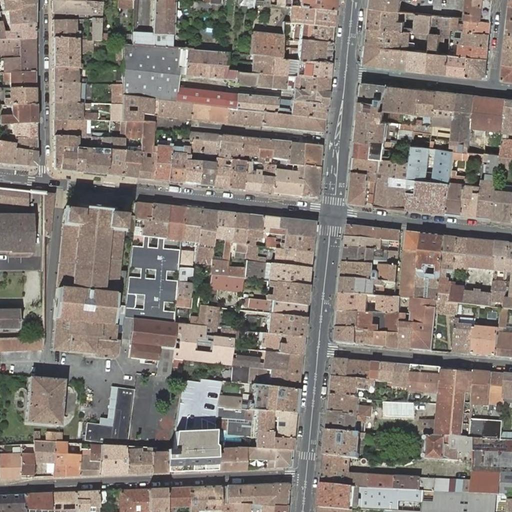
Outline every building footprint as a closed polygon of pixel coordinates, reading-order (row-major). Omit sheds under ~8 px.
[(0,0),(2,12),(3,12),(6,11),(34,8),(33,0),(0,0)] [(101,15),(102,2),(91,2),(87,2),(82,1),(52,0),(52,13),(101,15)] [(117,0),(117,7),(133,8),(133,0),(117,0)] [(132,35),(132,45),(172,49),(173,0),(152,0),(152,35),(132,33),(132,35)] [(210,0),(210,4),(211,4),(211,12),(220,13),(220,0),(210,0)] [(334,0),(297,0),(297,8),(333,11),(334,0)] [(371,0),(371,7),(402,11),(402,0),(371,0)] [(468,0),(466,18),(468,18),(492,21),(494,0),(468,0)] [(197,5),(194,5),(194,11),(211,12),(211,4),(210,4),(203,3),(197,2),(197,5)] [(371,7),(369,26),(404,30),(404,21),(399,20),(400,14),(405,15),(405,12),(402,11),(371,7)] [(8,24),(34,23),(34,8),(6,11),(8,24)] [(333,11),(297,8),(296,21),(284,20),(284,23),(300,24),(332,27),(333,11)] [(416,13),(414,31),(431,33),(433,15),(416,13)] [(431,51),(428,72),(447,74),(449,54),(450,42),(452,29),(453,17),(433,15),(431,33),(430,51),(431,51)] [(459,17),(453,17),(452,29),(465,30),(466,31),(491,33),(492,21),(468,18),(467,24),(458,24),(459,17)] [(100,41),(101,19),(92,19),(92,40),(100,41)] [(76,20),(52,20),(52,38),(76,39),(85,40),(87,40),(87,37),(80,37),(80,33),(79,32),(76,32),(76,20)] [(5,40),(35,39),(34,23),(8,24),(8,32),(6,32),(5,30),(3,30),(5,40)] [(331,44),(332,27),(300,24),(294,24),(292,39),(298,40),(331,44)] [(367,45),(410,49),(414,50),(415,46),(409,45),(410,31),(404,30),(369,26),(367,45)] [(490,46),(491,33),(466,31),(465,30),(464,37),(457,36),(456,42),(459,42),(490,46)] [(116,34),(116,42),(117,42),(122,42),(122,44),(132,45),(132,35),(116,34)] [(252,34),(250,56),(253,56),(279,59),(281,41),(282,38),(281,38),(252,34)] [(76,39),(52,38),(52,67),(77,68),(81,68),(81,64),(77,64),(78,53),(85,54),(93,54),(93,41),(92,40),(87,40),(85,40),(76,39)] [(0,55),(10,55),(13,55),(13,58),(8,58),(4,58),(4,66),(4,70),(1,70),(0,70),(0,71),(0,72),(10,73),(35,72),(35,39),(5,40),(0,40),(0,55)] [(329,64),(331,44),(298,40),(297,48),(290,48),(288,59),(290,60),(296,61),(298,61),(329,64)] [(488,58),(490,46),(459,42),(458,55),(469,56),(488,58)] [(122,86),(122,95),(192,104),(210,106),(228,108),(237,109),(238,95),(177,88),(179,76),(185,76),(187,50),(172,49),(132,45),(122,44),(122,60),(122,70),(122,86)] [(222,53),(222,47),(192,45),(192,50),(222,53)] [(366,65),(408,69),(410,49),(367,45),(365,63),(366,65)] [(410,49),(408,69),(428,72),(431,51),(430,51),(414,50),(410,49)] [(225,53),(222,53),(192,50),(187,50),(185,76),(226,79),(231,82),(235,84),(237,84),(237,73),(228,72),(228,54),(225,53)] [(469,56),(458,55),(449,54),(447,74),(467,76),(469,56)] [(279,59),(253,56),(253,57),(255,58),(257,59),(257,74),(327,79),(329,64),(298,61),(297,75),(288,74),(290,60),(279,59)] [(486,77),(488,58),(469,56),(467,76),(485,78),(486,77)] [(298,61),(290,60),(288,74),(297,75),(298,61)] [(511,64),(504,64),(502,79),(503,80),(511,80),(511,64)] [(77,68),(52,67),(52,83),(77,84),(77,79),(77,68)] [(35,89),(35,72),(10,73),(4,73),(4,82),(10,82),(10,89),(35,89)] [(257,74),(237,73),(237,84),(237,85),(256,86),(256,87),(291,90),(326,93),(327,79),(257,74)] [(77,84),(52,83),(53,103),(88,104),(88,99),(86,99),(78,99),(78,87),(86,87),(87,84),(77,84)] [(391,110),(390,121),(416,123),(418,123),(434,125),(435,114),(435,113),(437,91),(420,89),(388,85),(364,83),(363,83),(361,100),(377,101),(377,97),(384,98),(383,102),(382,110),(391,110)] [(122,105),(122,95),(122,86),(117,86),(109,85),(109,88),(114,88),(113,101),(110,101),(110,104),(111,104),(112,104),(122,105)] [(86,99),(86,87),(78,87),(78,99),(86,99)] [(5,105),(11,105),(12,105),(35,105),(35,89),(10,89),(11,99),(5,99),(5,105)] [(326,93),(291,90),(290,100),(325,104),(326,93)] [(437,91),(435,113),(455,116),(458,93),(437,91)] [(359,117),(357,139),(373,141),(373,139),(387,140),(398,142),(399,137),(414,139),(413,143),(413,145),(427,147),(442,149),(451,150),(455,150),(464,151),(469,152),(471,127),(475,95),(458,93),(455,116),(435,113),(435,114),(434,125),(418,123),(416,123),(390,121),(389,121),(359,117)] [(126,121),(142,122),(151,122),(151,115),(191,119),(192,104),(122,95),(122,105),(121,121),(126,121)] [(290,100),(238,95),(237,109),(263,113),(324,120),(325,104),(290,100)] [(507,98),(475,95),(471,127),(488,129),(498,130),(504,130),(507,98)] [(361,100),(359,117),(389,121),(390,121),(391,110),(382,110),(383,102),(384,98),(377,97),(377,101),(361,100)] [(511,98),(507,98),(504,130),(503,133),(506,133),(511,133),(511,98)] [(53,103),(53,119),(85,120),(91,120),(97,121),(97,114),(82,113),(82,108),(87,108),(90,108),(90,104),(88,104),(53,103)] [(112,104),(111,104),(110,121),(121,121),(122,105),(112,104)] [(210,106),(192,104),(191,119),(208,121),(210,106)] [(12,124),(36,124),(35,105),(12,105),(12,116),(2,116),(2,113),(0,113),(0,123),(3,124),(12,124)] [(228,108),(210,106),(208,121),(226,123),(228,108)] [(263,113),(237,109),(228,108),(226,123),(261,126),(263,113)] [(323,133),(324,120),(263,113),(261,126),(286,129),(323,133)] [(53,119),(53,136),(82,137),(91,137),(109,137),(109,133),(84,132),(85,120),(53,119)] [(124,141),(125,138),(125,131),(126,126),(126,121),(121,121),(110,121),(110,126),(120,126),(120,131),(119,142),(108,142),(108,150),(106,175),(121,177),(123,151),(124,141)] [(125,138),(141,138),(142,122),(126,121),(126,126),(125,131),(125,138)] [(142,122),(141,138),(140,152),(145,152),(150,152),(155,153),(155,147),(152,146),(153,122),(151,122),(142,122)] [(15,134),(15,137),(36,139),(36,124),(12,124),(12,133),(15,134)] [(488,129),(471,127),(469,152),(471,152),(486,153),(486,152),(488,129)] [(203,133),(190,132),(189,141),(186,155),(189,156),(189,151),(196,152),(195,157),(200,157),(203,133)] [(14,150),(15,137),(15,134),(12,133),(7,133),(6,136),(9,136),(8,142),(0,141),(0,163),(12,165),(14,150)] [(219,135),(203,133),(200,157),(201,157),(205,158),(206,153),(211,153),(214,154),(214,159),(216,159),(219,135)] [(241,137),(219,135),(216,159),(221,159),(222,153),(228,153),(241,137)] [(82,137),(53,136),(53,168),(54,168),(54,169),(55,169),(73,171),(75,148),(78,147),(78,140),(82,141),(82,137)] [(36,139),(15,137),(14,150),(25,151),(36,152),(36,139)] [(109,137),(91,137),(90,148),(92,149),(99,149),(108,150),(108,142),(109,137)] [(258,139),(241,137),(250,156),(249,162),(251,162),(256,163),(256,157),(258,139)] [(511,139),(506,139),(503,138),(501,154),(501,155),(511,156),(511,139)] [(273,141),(258,139),(256,157),(272,159),(273,141)] [(357,139),(355,155),(380,157),(390,159),(390,155),(385,154),(387,140),(373,139),(373,141),(357,139)] [(171,154),(167,182),(182,183),(186,155),(189,141),(183,140),(181,155),(171,154)] [(289,142),(273,141),(272,159),(281,159),(281,166),(287,166),(287,164),(289,142)] [(299,143),(289,142),(287,164),(293,164),(297,165),(299,143)] [(299,143),(297,165),(296,173),(303,174),(302,184),(318,186),(319,168),(301,167),(303,144),(299,143)] [(322,146),(303,144),(301,167),(319,168),(322,146)] [(171,154),(172,146),(168,145),(168,148),(156,147),(155,147),(155,153),(152,180),(167,182),(171,154)] [(410,178),(407,208),(415,209),(448,213),(451,182),(452,170),(454,157),(455,150),(451,150),(442,149),(427,147),(413,145),(412,161),(410,178)] [(75,148),(73,171),(82,172),(84,148),(78,147),(75,148)] [(92,149),(90,148),(84,148),(82,172),(89,173),(106,175),(108,150),(99,149),(98,156),(91,156),(92,149)] [(25,151),(14,150),(12,165),(24,166),(25,151)] [(36,165),(36,152),(25,151),(24,166),(34,167),(36,165)] [(137,178),(140,152),(123,151),(121,177),(137,178)] [(145,152),(140,152),(137,178),(138,179),(152,180),(155,153),(150,152),(149,160),(144,159),(145,152)] [(486,153),(471,152),(469,160),(485,162),(486,153)] [(501,155),(501,154),(499,154),(491,153),(486,152),(486,153),(485,160),(490,161),(488,178),(483,177),(482,185),(478,216),(493,218),(497,188),(499,166),(501,155)] [(186,155),(182,183),(197,185),(201,162),(189,161),(189,156),(186,155)] [(370,179),(376,180),(379,180),(380,157),(355,155),(354,170),(370,172),(369,178),(370,178),(370,179)] [(511,156),(501,155),(499,166),(511,167),(511,156)] [(201,162),(197,185),(212,187),(215,163),(203,162),(205,160),(207,160),(207,158),(205,158),(201,157),(201,162)] [(379,180),(376,205),(407,208),(410,178),(412,161),(390,159),(380,157),(379,180)] [(215,163),(212,187),(227,188),(230,166),(226,166),(227,160),(221,159),(216,159),(215,163)] [(230,166),(227,188),(242,190),(246,162),(239,161),(231,160),(230,166)] [(246,162),(242,190),(259,192),(262,164),(256,163),(255,175),(250,175),(251,162),(249,162),(246,162)] [(262,164),(259,192),(272,193),(275,171),(275,169),(276,166),(271,165),(262,164)] [(275,171),(272,193),(293,196),(295,180),(291,180),(292,173),(293,164),(287,164),(287,166),(287,172),(275,171)] [(351,202),(373,205),(376,180),(370,179),(370,178),(369,178),(370,172),(354,170),(350,201),(351,202)] [(448,213),(463,214),(466,183),(467,177),(467,176),(457,175),(458,171),(452,170),(451,182),(448,213)] [(295,180),(293,196),(315,198),(317,197),(318,186),(302,184),(303,174),(296,173),(295,180)] [(463,214),(478,216),(482,185),(471,184),(466,183),(463,214)] [(0,202),(28,205),(28,190),(0,187),(0,202)] [(493,218),(511,219),(511,190),(497,188),(493,218)] [(45,192),(44,242),(46,242),(47,241),(47,237),(49,237),(54,193),(45,192)] [(144,203),(136,202),(134,216),(134,219),(141,220),(142,220),(144,203)] [(151,204),(144,203),(142,220),(149,221),(151,204)] [(133,227),(133,232),(132,235),(133,235),(133,238),(139,238),(139,236),(144,236),(143,248),(131,247),(129,267),(141,269),(140,278),(128,278),(127,283),(127,287),(126,294),(134,295),(142,295),(144,296),(142,309),(132,308),(128,308),(125,308),(124,318),(173,323),(174,312),(162,311),(163,302),(175,303),(177,283),(177,282),(165,281),(166,271),(178,272),(179,265),(180,251),(180,250),(162,249),(163,239),(181,240),(184,208),(167,206),(151,204),(149,221),(142,220),(141,220),(140,228),(133,227)] [(125,308),(125,306),(113,305),(122,215),(111,214),(112,209),(99,208),(99,209),(89,208),(89,207),(76,205),(76,210),(64,209),(53,318),(53,319),(54,320),(51,350),(91,354),(93,357),(112,359),(116,356),(118,341),(115,340),(117,323),(123,324),(124,318),(125,308)] [(197,243),(200,209),(184,208),(181,240),(181,241),(197,243)] [(214,238),(217,211),(200,209),(197,243),(196,255),(203,255),(204,245),(213,246),(214,238)] [(230,242),(234,213),(217,211),(214,238),(224,239),(222,260),(211,259),(211,264),(210,275),(225,276),(226,267),(230,242)] [(246,227),(248,215),(234,213),(230,242),(235,243),(234,252),(238,253),(238,257),(245,258),(246,245),(248,227),(246,227)] [(0,250),(10,251),(10,252),(32,252),(32,215),(0,214),(0,250)] [(260,231),(262,216),(248,215),(246,227),(248,227),(246,245),(257,246),(265,247),(265,242),(259,242),(254,241),(254,237),(259,238),(260,231)] [(134,219),(134,216),(127,216),(125,232),(133,232),(133,227),(134,219)] [(270,234),(276,234),(279,218),(262,216),(260,231),(264,233),(266,235),(266,234),(270,234)] [(279,218),(276,234),(284,235),(313,237),(314,223),(314,222),(313,222),(279,218)] [(348,227),(347,238),(389,241),(400,242),(401,232),(348,226),(348,227)] [(402,297),(402,298),(413,299),(416,299),(423,234),(408,232),(402,297)] [(416,299),(439,301),(440,294),(446,237),(423,234),(416,299)] [(313,237),(284,235),(283,244),(265,242),(265,247),(275,248),(311,252),(313,237)] [(458,238),(446,237),(440,294),(453,295),(453,290),(453,287),(454,283),(450,283),(450,279),(448,279),(449,271),(455,271),(455,268),(458,238)] [(389,241),(347,238),(346,248),(388,251),(389,241)] [(470,239),(458,238),(455,268),(468,270),(468,269),(468,267),(470,239)] [(496,242),(470,239),(468,267),(491,270),(495,270),(497,259),(495,259),(496,242)] [(511,244),(496,242),(495,259),(497,259),(495,270),(506,272),(505,282),(494,281),(493,295),(492,307),(494,307),(495,305),(494,302),(502,303),(502,308),(505,308),(506,299),(508,272),(511,244)] [(195,263),(211,264),(211,259),(213,246),(204,245),(203,255),(196,255),(195,263)] [(257,246),(246,245),(245,258),(244,261),(264,263),(264,258),(255,257),(257,246)] [(309,268),(311,252),(275,248),(274,264),(309,268)] [(399,252),(346,248),(344,263),(398,267),(399,252)] [(180,251),(179,265),(191,266),(192,252),(180,251)] [(262,281),(264,263),(244,261),(243,271),(243,278),(262,281)] [(344,263),(342,279),(397,283),(398,267),(344,263)] [(308,286),(309,268),(274,264),(272,282),(308,286)] [(243,278),(243,271),(234,270),(234,268),(226,267),(225,276),(243,278)] [(241,290),(243,278),(225,276),(210,275),(209,287),(241,290)] [(395,297),(397,283),(342,279),(341,295),(376,297),(376,286),(383,287),(382,297),(395,297)] [(306,305),(308,286),(272,282),(267,281),(267,286),(266,290),(266,295),(265,300),(306,305)] [(191,284),(177,283),(175,303),(174,307),(190,309),(191,300),(189,300),(191,284)] [(453,290),(453,295),(452,303),(459,304),(463,304),(465,304),(466,292),(467,288),(457,287),(453,287),(453,290)] [(476,293),(466,292),(465,304),(478,306),(492,307),(493,295),(489,294),(483,293),(476,293)] [(416,299),(413,299),(412,314),(411,323),(411,324),(416,324),(414,349),(432,351),(436,312),(457,314),(458,314),(459,304),(452,303),(453,295),(440,294),(439,301),(416,299)] [(401,313),(402,298),(402,297),(395,297),(382,297),(376,297),(341,295),(339,313),(359,313),(372,313),(376,313),(379,313),(383,313),(387,313),(401,313)] [(305,318),(306,305),(265,300),(247,298),(246,304),(249,304),(248,306),(261,308),(260,312),(268,313),(305,318)] [(204,326),(207,306),(200,305),(198,318),(198,325),(204,326)] [(217,307),(207,306),(204,326),(204,335),(215,336),(217,307)] [(509,309),(505,308),(502,308),(499,328),(496,356),(511,357),(511,332),(505,332),(505,329),(507,329),(509,309)] [(0,309),(0,328),(18,329),(18,323),(19,322),(19,321),(18,321),(17,310),(0,309)] [(302,338),(305,318),(268,313),(266,333),(302,338)] [(358,331),(377,332),(378,332),(378,328),(375,328),(371,327),(372,313),(359,313),(339,313),(338,328),(358,329),(358,331)] [(386,332),(387,313),(383,313),(383,319),(383,327),(383,328),(382,328),(378,328),(378,332),(386,332)] [(400,333),(401,313),(387,313),(386,332),(389,332),(400,333)] [(410,314),(401,313),(400,333),(400,348),(414,349),(416,324),(411,324),(411,323),(406,322),(406,318),(409,319),(410,314)] [(198,325),(198,318),(193,317),(192,320),(189,320),(189,325),(198,325)] [(123,324),(121,338),(129,339),(129,343),(129,344),(128,357),(139,359),(145,359),(156,361),(170,362),(171,363),(172,358),(176,323),(173,323),(124,318),(123,324)] [(204,335),(204,326),(198,325),(189,325),(186,324),(176,323),(172,358),(177,359),(233,366),(299,373),(301,355),(277,353),(264,352),(264,354),(263,362),(258,362),(258,358),(235,356),(234,359),(230,358),(231,348),(231,343),(237,343),(237,339),(232,338),(220,337),(215,336),(204,335)] [(496,356),(499,328),(478,326),(479,323),(476,323),(476,326),(472,354),(496,356)] [(457,324),(453,353),(472,354),(476,326),(469,325),(466,328),(466,332),(464,331),(464,327),(462,324),(457,324)] [(41,327),(30,327),(30,336),(41,336),(41,327)] [(337,342),(357,344),(358,331),(358,329),(338,328),(337,341),(337,342)] [(237,339),(238,330),(232,330),(231,332),(221,331),(220,337),(232,338),(237,339)] [(301,355),(302,338),(266,333),(249,331),(248,340),(261,341),(260,346),(277,348),(277,353),(301,355)] [(357,344),(375,346),(377,332),(358,331),(357,344)] [(375,346),(388,347),(389,332),(386,332),(378,332),(377,332),(375,346)] [(388,347),(400,348),(400,333),(389,332),(388,347)] [(43,337),(0,338),(0,350),(43,349),(44,337),(43,337)] [(236,348),(231,348),(230,358),(234,359),(235,356),(258,358),(258,362),(263,362),(264,354),(264,352),(254,350),(248,350),(236,348)] [(170,371),(170,378),(182,379),(186,380),(187,376),(176,375),(177,359),(172,358),(171,363),(170,371)] [(335,360),(333,377),(357,379),(359,361),(336,359),(335,360)] [(359,361),(357,379),(368,380),(371,381),(372,372),(373,362),(359,361)] [(376,381),(380,382),(388,382),(394,383),(396,364),(382,363),(373,362),(372,372),(371,381),(376,381)] [(394,386),(410,388),(412,366),(396,364),(394,383),(394,386)] [(297,390),(299,373),(233,366),(231,382),(251,385),(297,390)] [(435,436),(470,438),(471,419),(473,403),(475,371),(442,368),(412,366),(410,388),(409,391),(439,393),(438,404),(437,421),(436,426),(435,436)] [(506,374),(475,371),(473,403),(490,405),(490,410),(493,410),(493,404),(504,405),(504,403),(505,402),(503,400),(503,398),(506,374)] [(511,374),(506,374),(503,398),(511,398),(511,374)] [(331,396),(360,399),(367,399),(367,390),(368,380),(357,379),(333,377),(331,396)] [(28,378),(24,424),(59,426),(63,381),(28,378)] [(368,380),(367,390),(370,391),(371,386),(375,386),(376,381),(371,381),(368,380)] [(295,413),(297,390),(251,385),(251,389),(253,389),(252,404),(250,404),(249,408),(258,409),(272,411),(295,413)] [(135,390),(116,388),(112,426),(86,423),(84,441),(128,446),(135,390)] [(360,399),(331,396),(330,412),(345,413),(345,415),(366,416),(372,416),(373,407),(360,405),(360,399)] [(240,407),(217,404),(216,412),(216,415),(245,419),(246,407),(240,407)] [(291,450),(293,438),(271,438),(271,431),(271,424),(271,415),(272,411),(258,409),(254,448),(291,450)] [(294,424),(295,413),(272,411),(271,415),(271,424),(276,424),(276,432),(271,431),(271,438),(293,438),(294,424)] [(330,412),(328,431),(365,433),(366,416),(345,415),(345,413),(330,412)] [(252,419),(248,419),(247,421),(228,419),(226,430),(226,435),(241,437),(250,438),(252,419)] [(419,436),(420,436),(426,436),(428,436),(428,435),(435,436),(436,426),(437,421),(419,419),(419,436)] [(474,438),(502,439),(503,433),(503,422),(503,421),(471,419),(470,438),(474,438)] [(215,430),(175,431),(172,449),(166,449),(166,451),(167,472),(217,470),(216,452),(216,446),(214,443),(215,430)] [(326,456),(352,458),(360,459),(360,454),(355,454),(357,438),(362,439),(368,439),(369,434),(365,433),(328,431),(326,456)] [(54,441),(61,442),(61,433),(46,433),(45,441),(54,441)] [(474,446),(474,438),(470,438),(435,436),(428,435),(428,436),(426,436),(425,436),(425,437),(425,438),(425,439),(425,440),(426,440),(428,440),(427,455),(425,454),(423,455),(423,456),(423,457),(424,458),(425,458),(459,460),(460,450),(460,445),(474,446)] [(508,495),(511,494),(511,439),(502,439),(474,438),(474,446),(474,451),(473,462),(472,480),(471,493),(508,495)] [(54,441),(45,441),(40,441),(34,440),(33,444),(33,462),(36,462),(54,463),(54,441)] [(66,443),(66,442),(61,442),(54,441),(54,463),(53,475),(53,477),(78,475),(79,454),(65,453),(66,443)] [(33,462),(33,444),(31,444),(31,450),(24,450),(24,444),(21,444),(20,453),(20,478),(24,478),(24,474),(33,474),(33,462)] [(79,444),(70,444),(70,452),(78,453),(79,444)] [(80,448),(80,450),(79,454),(78,475),(99,475),(101,445),(91,444),(90,449),(80,448)] [(126,474),(125,446),(101,445),(99,475),(126,474)] [(465,461),(473,462),(474,451),(474,446),(460,445),(460,450),(466,451),(465,461)] [(152,473),(150,448),(128,446),(125,446),(126,474),(152,473)] [(245,447),(241,447),(239,447),(236,447),(236,449),(222,450),(222,452),(216,452),(217,470),(245,469),(245,458),(245,447)] [(291,450),(254,448),(248,447),(245,447),(245,458),(268,461),(265,464),(266,468),(290,467),(291,450)] [(167,472),(166,451),(155,453),(154,448),(150,448),(152,473),(167,472)] [(20,453),(0,453),(0,478),(20,478),(20,453)] [(424,491),(471,493),(472,480),(421,478),(350,473),(351,467),(352,458),(326,456),(325,466),(323,485),(360,488),(424,491)] [(54,463),(45,463),(44,476),(53,475),(54,463)] [(287,484),(226,486),(227,504),(286,506),(288,485),(287,484)] [(419,511),(421,511),(424,491),(360,488),(323,485),(320,508),(354,511),(354,509),(362,509),(419,511)] [(212,487),(189,487),(190,511),(196,511),(212,510),(213,510),(221,510),(221,503),(221,486),(212,487)] [(190,511),(189,487),(165,488),(166,511),(171,511),(172,507),(177,507),(187,507),(188,507),(187,511),(190,511)] [(148,489),(148,511),(166,511),(165,488),(148,489)] [(107,504),(107,511),(148,511),(148,489),(116,490),(116,504),(107,504)] [(75,492),(76,511),(87,511),(98,511),(98,509),(98,503),(98,491),(75,492)] [(106,491),(98,491),(98,503),(106,503),(106,491)] [(507,511),(508,500),(508,495),(471,493),(424,491),(421,511),(419,511),(362,509),(354,509),(354,511),(320,508),(320,511),(507,511)] [(50,493),(51,510),(76,511),(75,492),(50,493)] [(35,510),(51,510),(50,493),(23,494),(22,509),(35,510)] [(21,511),(22,509),(23,494),(9,494),(0,494),(0,511),(21,511)] [(227,504),(221,503),(221,510),(213,510),(212,510),(212,511),(285,511),(286,506),(227,504)]
